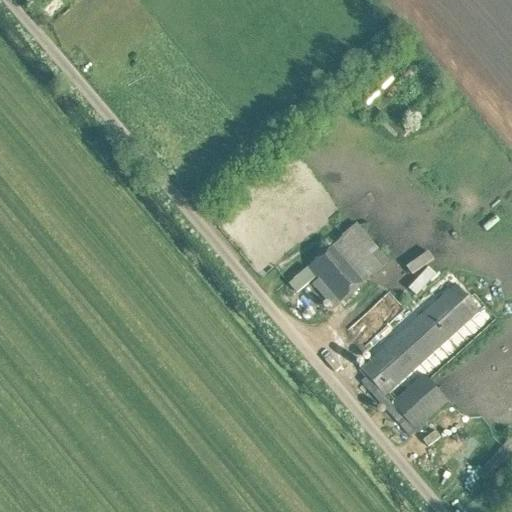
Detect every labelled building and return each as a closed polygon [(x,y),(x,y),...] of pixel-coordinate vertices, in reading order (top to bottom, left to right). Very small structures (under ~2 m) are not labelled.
[(335,245),(367,281),(387,263),(357,226),(335,245)] [(367,282),(367,281),(335,245),(308,268),(318,281),(339,305),(367,282)] [(332,312),(339,305),(318,281),(311,287),(332,312)] [(384,398),(479,313),(456,287),(361,371),(384,398)] [(415,432),(447,403),(424,376),(391,405),(415,432)]
